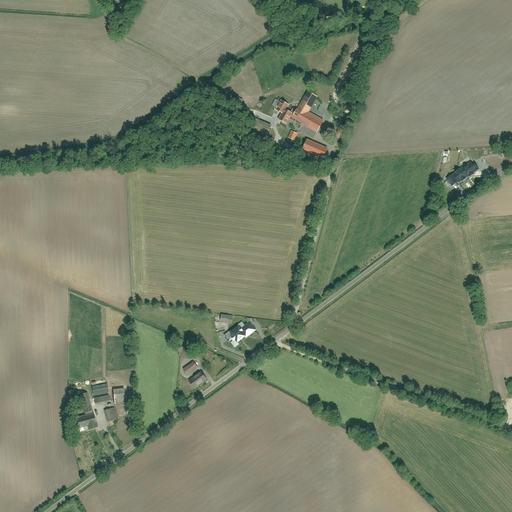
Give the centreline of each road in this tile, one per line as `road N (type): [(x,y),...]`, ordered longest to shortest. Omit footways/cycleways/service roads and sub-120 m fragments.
road 1 (residential): [(46,511),(511,162)]
road 2 (track): [(511,432),(273,342)]
road 3 (track): [(291,328),(332,167)]
